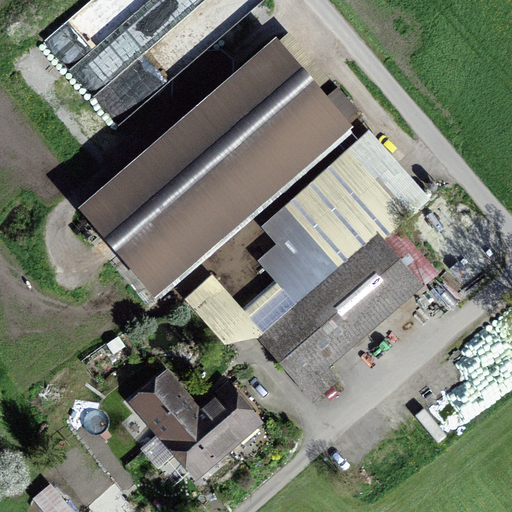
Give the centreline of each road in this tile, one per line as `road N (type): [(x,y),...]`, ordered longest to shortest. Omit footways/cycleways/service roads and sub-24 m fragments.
road 1 (track): [(511,277),(237,511)]
road 2 (track): [(511,226),(318,0)]
